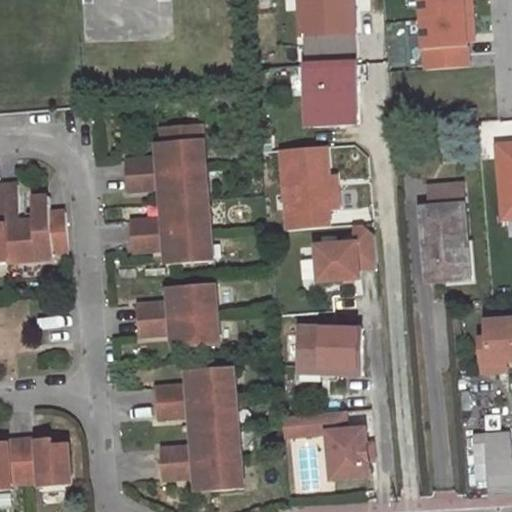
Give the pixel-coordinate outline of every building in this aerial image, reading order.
[(420,0),(424,70),(474,67),(470,0),(420,0)] [(305,34),(330,33),(329,26),(304,28),(305,34)] [(305,34),(310,120),(331,119),(331,126),(361,125),(357,32),(330,33),(305,34)] [(331,119),(310,120),(310,127),(331,126),(331,119)] [(206,160),(204,140),(204,139),(197,140),(196,128),(165,130),(166,144),(167,159),(159,160),(127,162),(129,178),(200,172),(199,160),(206,160)] [(511,221),(511,140),(496,141),(500,222),(511,221)] [(167,159),(166,144),(158,144),(159,160),(167,159)] [(282,149),(286,230),(342,227),(339,174),(335,174),(334,146),(282,149)] [(171,207),(209,204),(208,185),(201,185),(200,172),(129,178),(130,194),(162,192),(170,191),(171,207)] [(27,265),(40,264),(39,258),(58,256),(70,256),(67,216),(55,217),(54,200),(36,201),(38,224),(24,225),(22,189),(6,190),(8,226),(11,260),(27,259),(27,265)] [(0,260),(11,260),(8,226),(6,190),(0,190),(0,260)] [(171,207),(170,191),(162,192),(163,208),(171,207)] [(133,240),(204,234),(203,222),(210,221),(209,204),(171,207),(172,221),(164,222),(132,224),(133,240)] [(472,278),(466,205),(423,209),(429,282),(472,278)] [(172,221),(171,207),(163,208),(164,222),(172,221)] [(380,267),(377,224),(358,226),(360,243),(320,247),(323,282),(363,279),(363,268),(380,267)] [(176,266),(207,264),(213,263),(212,244),(205,245),(204,234),(133,240),(134,255),(166,252),(174,251),(176,266)] [(318,288),(318,246),(302,246),(302,288),(318,288)] [(166,252),(167,267),(176,266),(174,251),(166,252)] [(215,286),(177,289),(178,304),(170,305),(138,307),(139,322),(211,316),(209,302),(217,302),(215,286)] [(169,290),(170,305),(178,304),(177,289),(169,290)] [(209,302),(211,316),(218,316),(217,302),(209,302)] [(211,316),(139,322),(141,338),(172,336),(181,335),(182,350),(220,347),(218,326),(211,326),(211,316)] [(511,361),(511,317),(487,320),(491,363),(511,361)] [(362,374),(363,330),(303,328),(302,372),(362,374)] [(172,336),(174,350),(182,350),(181,335),(172,336)] [(234,369),(192,373),(194,387),(187,387),(156,390),(157,405),(230,399),(229,388),(236,387),(234,369)] [(194,387),(192,373),(188,373),(185,373),(187,387),(194,387)] [(230,399),(237,399),(236,387),(229,388),(230,399)] [(198,433),(240,430),(240,428),(238,411),(231,412),(230,399),(157,405),(158,420),(189,417),(196,416),(198,432),(198,433)] [(238,411),(237,399),(230,399),(231,412),(238,411)] [(348,431),(346,412),(284,417),(286,437),(329,433),(333,480),(370,477),(369,460),(368,445),(366,429),(348,431)] [(189,417),(191,433),(191,434),(198,433),(198,432),(196,416),(189,417)] [(198,433),(199,446),(192,447),(161,450),(162,466),(235,460),(235,458),(234,449),(241,448),(240,430),(198,433)] [(511,431),(485,433),(487,460),(490,495),(490,498),(511,495),(511,431)] [(199,446),(198,433),(191,434),(192,447),(199,446)] [(24,443),(27,486),(41,485),(59,484),(59,490),(74,489),(70,446),(55,448),(55,441),(24,443)] [(27,486),(24,443),(0,445),(0,488),(13,487),(27,486)] [(242,457),(241,448),(234,449),(235,458),(235,460),(242,459),(242,457)] [(235,460),(236,473),(244,472),(242,459),(235,460)] [(203,494),(245,491),(244,472),(236,473),(235,460),(162,466),(164,481),(195,479),(202,478),(203,494)] [(478,496),(490,495),(487,460),(475,460),(478,496)] [(195,479),(196,495),(203,494),(202,478),(195,479)]
